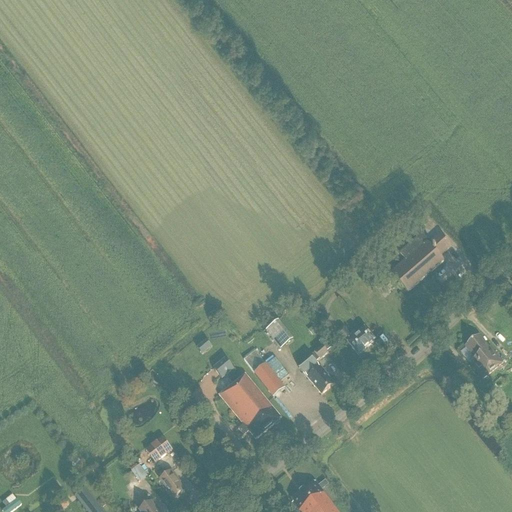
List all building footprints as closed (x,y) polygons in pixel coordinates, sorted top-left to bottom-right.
[(427,239),(413,224),(409,228),(423,243),(427,239)] [(406,261),(391,273),(408,293),(443,262),(439,258),(451,248),(440,235),(429,245),(427,242),(424,245),(418,238),(400,254),(406,261)] [(279,323),(267,332),(280,349),(293,340),(279,323)] [(358,356),(375,341),(364,328),(356,335),(354,332),(350,335),(344,328),(339,333),(358,356)] [(483,380),(503,363),(490,347),(489,348),(479,336),(465,348),(475,360),(470,364),(483,380)] [(325,337),(319,342),(322,347),(327,352),(333,347),(325,337)] [(202,355),(212,347),(206,341),(197,348),(202,355)] [(307,378),(321,396),(334,385),(325,374),(326,373),(321,367),(319,368),(315,363),(319,359),(320,360),(328,354),(327,352),(322,347),(310,357),(311,359),(299,369),(307,378)] [(225,359),(214,369),(222,379),(234,370),(225,359)] [(273,398),(285,389),(266,365),(254,375),(273,398)] [(256,441),(282,419),(245,375),(219,396),(243,425),(239,430),(244,436),(249,432),(256,441)] [(156,464),(172,451),(162,439),(146,451),(156,464)] [(148,477),(140,466),(138,467),(137,465),(130,470),(132,472),(140,483),(148,477)] [(160,481),(174,499),(184,491),(179,484),(180,483),(172,472),(160,481)] [(316,482),(292,500),(294,503),(292,504),(298,511),(338,511),(322,490),(329,485),(326,481),(319,486),(318,485),(316,482)] [(86,511),(101,511),(86,492),(77,500),(86,511)] [(53,511),(63,511),(69,505),(64,499),(52,510),(53,511)] [(157,511),(151,503),(139,511),(157,511)]
